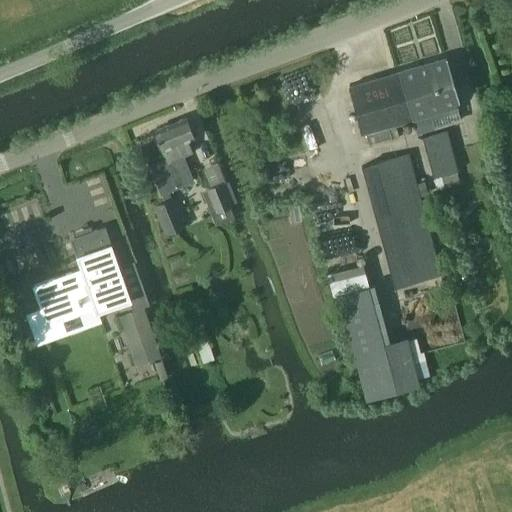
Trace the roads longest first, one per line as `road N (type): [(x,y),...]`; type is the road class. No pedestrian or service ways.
road 1 (tertiary): [(0,163),(423,0)]
road 2 (unclassified): [(0,72),(171,0)]
